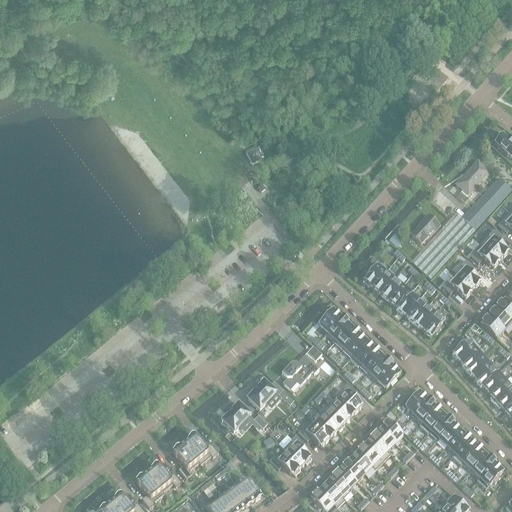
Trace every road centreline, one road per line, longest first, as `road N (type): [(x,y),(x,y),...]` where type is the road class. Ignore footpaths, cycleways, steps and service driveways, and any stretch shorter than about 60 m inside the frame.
road 1 (unclassified): [(44,510),(234,353),(319,271)]
road 2 (unknown): [(511,11),(312,235),(307,258)]
road 3 (unclassified): [(319,271),(478,98)]
road 4 (residential): [(417,369),(299,491),(268,511)]
road 5 (residential): [(511,267),(417,369)]
road 6 (residential): [(417,369),(319,271)]
road 7 (residential): [(511,457),(417,369)]
